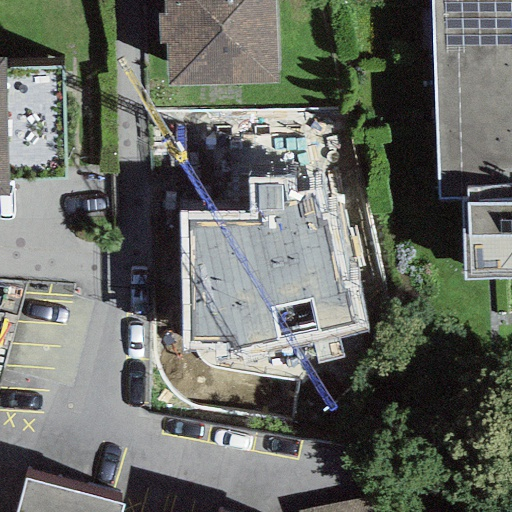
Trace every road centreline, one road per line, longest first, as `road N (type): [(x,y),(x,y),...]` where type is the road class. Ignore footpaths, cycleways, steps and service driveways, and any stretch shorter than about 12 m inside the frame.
road 1 (unknown): [(120,264),(93,418),(313,468)]
road 2 (unknown): [(120,264),(123,0)]
road 3 (unknown): [(0,257),(120,264)]
